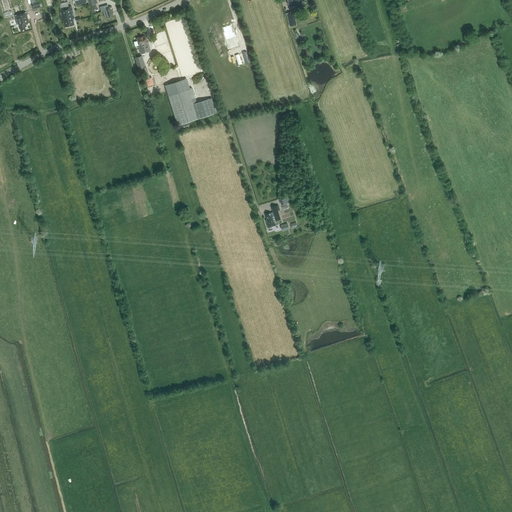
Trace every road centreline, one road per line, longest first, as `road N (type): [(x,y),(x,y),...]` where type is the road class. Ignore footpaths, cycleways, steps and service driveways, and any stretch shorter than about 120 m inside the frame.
road 1 (track): [(257,203),(187,0)]
road 2 (tertiary): [(0,79),(58,46),(185,0)]
road 3 (track): [(165,167),(121,26)]
